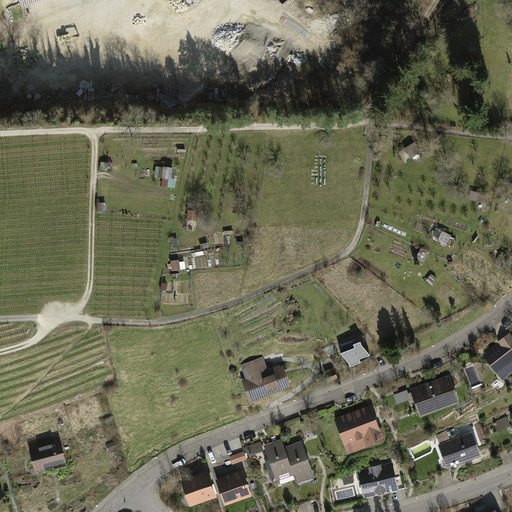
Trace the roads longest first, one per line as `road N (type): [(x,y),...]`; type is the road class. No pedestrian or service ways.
road 1 (track): [(373,121),(363,219),(352,246),(335,259),(204,314),(158,324),(60,317),(31,342),(0,351)]
road 2 (residential): [(511,302),(450,346),(176,455),(133,486)]
road 3 (track): [(373,121),(0,134)]
road 4 (track): [(0,320),(60,317),(83,303),(90,289),(95,130)]
road 5 (track): [(373,121),(381,85),(438,0)]
